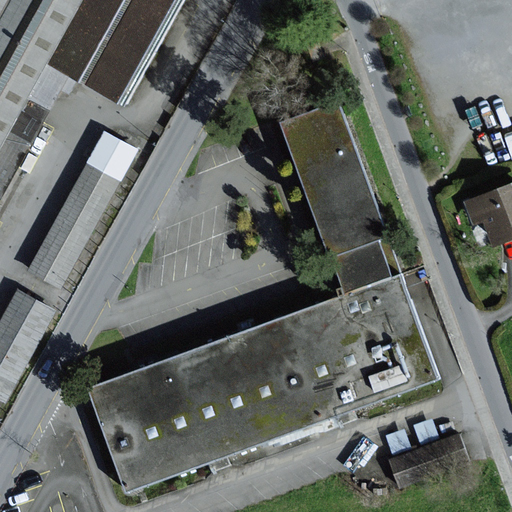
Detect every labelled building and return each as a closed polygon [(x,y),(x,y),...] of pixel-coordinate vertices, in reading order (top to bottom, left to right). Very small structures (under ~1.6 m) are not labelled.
[(0,0),(0,179),(61,68),(127,104),(183,0),(0,0)] [(389,235),(340,101),(281,122),(343,291),(142,364),(83,386),(123,495),(441,379),(402,273),(393,276),(379,238),(389,235)] [(138,148),(103,129),(29,269),(65,287),(138,148)] [(511,185),(465,203),(474,226),(486,221),(497,249),(511,243),(511,185)] [(58,311),(18,289),(0,320),(0,396),(7,400),(58,311)] [(390,450),(398,479),(448,467),(441,438),(390,450)]
